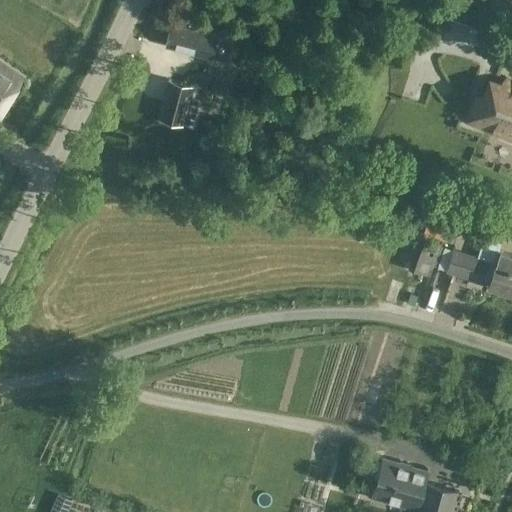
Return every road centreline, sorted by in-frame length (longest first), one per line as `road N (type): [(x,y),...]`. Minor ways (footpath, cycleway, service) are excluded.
road 1 (residential): [(511,357),(409,325),(325,312),(248,323),(0,386)]
road 2 (tertiary): [(0,266),(135,0)]
